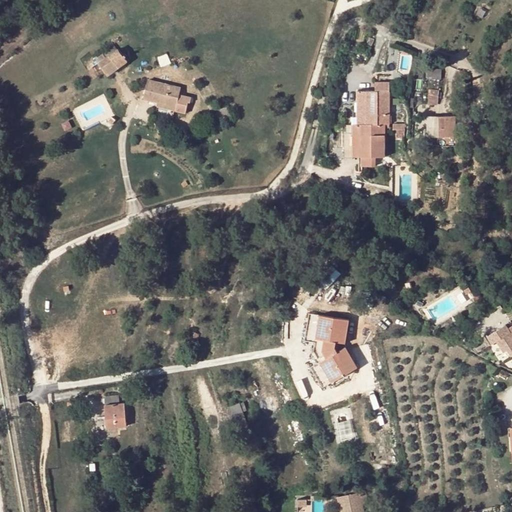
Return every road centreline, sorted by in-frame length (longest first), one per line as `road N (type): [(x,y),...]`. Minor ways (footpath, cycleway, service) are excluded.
road 1 (unclassified): [(41,395),(20,307),(44,259),(163,206),(334,175)]
road 2 (unclassified): [(41,395),(281,350)]
